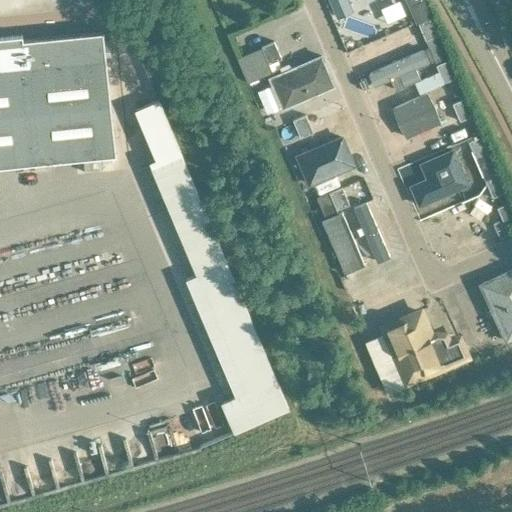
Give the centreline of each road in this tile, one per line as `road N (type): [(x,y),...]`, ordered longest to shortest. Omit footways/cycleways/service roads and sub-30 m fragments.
road 1 (unknown): [(0,217),(104,188),(133,192),(205,368),(187,384),(0,440)]
road 2 (residential): [(311,0),(423,274),(438,282),(511,250)]
